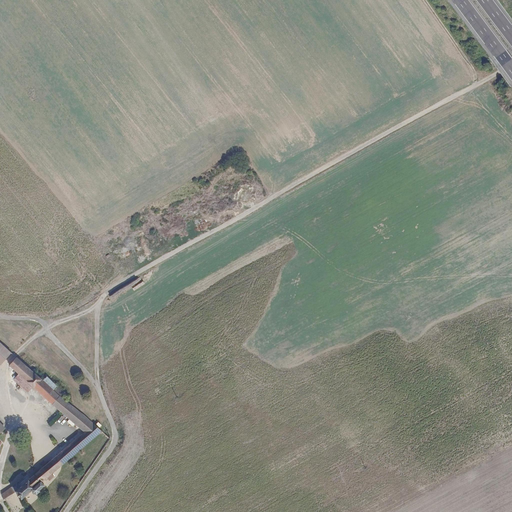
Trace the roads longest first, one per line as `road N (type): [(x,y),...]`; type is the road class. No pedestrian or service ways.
road 1 (track): [(511,66),(110,287),(98,300),(96,396),(114,431),(66,511)]
road 2 (track): [(110,287),(93,233),(0,103)]
